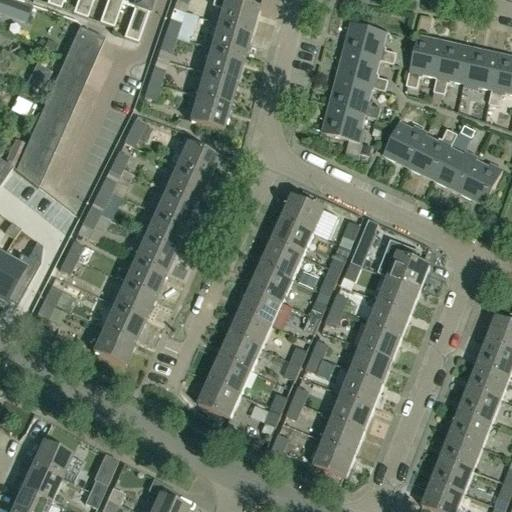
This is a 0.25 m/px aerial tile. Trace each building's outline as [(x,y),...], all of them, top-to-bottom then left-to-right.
[(3,0),(0,0),(0,15),(26,24),(31,9),(3,0)] [(89,15),(94,0),(78,0),(75,10),(89,15)] [(115,25),(123,0),(107,0),(101,20),(115,25)] [(153,0),(124,0),(136,4),(125,35),(139,40),(153,0)] [(177,0),(173,12),(185,16),(189,0),(177,0)] [(226,0),(225,0),(226,1),(221,0),(214,0),(212,8),(223,11),(219,24),(253,34),(260,10),(226,0)] [(170,22),(166,33),(178,37),(182,25),(170,22)] [(246,59),(253,34),(219,24),(212,49),(246,59)] [(388,35),(353,25),(345,53),(395,66),(396,63),(397,57),(386,54),(388,49),(384,48),(388,35)] [(80,28),(74,43),(99,54),(106,39),(80,28)] [(169,65),(178,37),(166,33),(157,61),(169,65)] [(438,82),(446,46),(418,40),(410,80),(407,89),(417,91),(420,82),(423,83),(424,79),(438,82)] [(93,69),(99,54),(74,43),(67,57),(93,69)] [(465,87),(473,52),(446,46),(438,82),(435,95),(445,97),(448,88),(452,88),(452,85),(465,87)] [(238,83),(246,59),(212,49),(204,73),(238,83)] [(493,93),(501,57),(473,52),(465,87),(465,91),(478,94),(479,90),(493,93)] [(380,76),(377,75),(380,63),(394,67),(395,66),(345,53),(338,80),(386,93),(389,83),(379,81),(380,76)] [(86,83),(93,69),(67,57),(61,72),(86,83)] [(507,96),(511,97),(511,59),(501,57),(493,93),(490,107),(500,110),(502,99),(506,100),(507,96)] [(157,61),(150,81),(173,89),(173,86),(166,84),(163,82),(169,65),(157,61)] [(80,97),(86,83),(61,72),(54,86),(80,97)] [(231,108),(238,83),(204,73),(197,98),(231,108)] [(373,104),(370,103),(373,91),(386,94),(386,93),(338,80),(330,108),(378,121),(381,110),(372,108),(373,104)] [(172,92),(173,89),(150,81),(144,100),(156,104),(157,100),(161,89),(172,92)] [(73,111),(80,97),(54,86),(48,100),(73,111)] [(15,112),(35,120),(41,106),(21,97),(15,112)] [(224,132),(231,108),(197,98),(190,122),(224,132)] [(67,126),(73,111),(48,100),(41,115),(67,126)] [(366,131),(362,130),(366,118),(378,121),(330,108),(323,135),(362,145),(366,131)] [(409,170),(426,137),(428,134),(415,127),(419,121),(406,114),(401,124),(384,157),(409,170)] [(60,141),(67,126),(41,115),(35,129),(60,141)] [(135,122),(124,145),(134,151),(146,128),(135,122)] [(54,155),(60,141),(35,129),(28,144),(54,155)] [(409,170),(434,182),(451,150),(453,146),(457,138),(448,133),(443,144),(439,142),(438,143),(426,137),(409,170)] [(47,170),(54,155),(28,144),(22,158),(47,170)] [(187,146),(176,169),(209,183),(219,160),(187,146)] [(460,195),(477,163),(478,159),(482,152),(477,150),(474,157),(466,153),(464,156),(451,150),(434,182),(460,195)] [(119,154),(113,166),(124,171),(130,159),(119,154)] [(38,189),(47,170),(22,158),(15,173),(38,189)] [(489,170),(477,163),(460,195),(486,208),(504,172),(491,166),(489,170)] [(2,164),(0,166),(0,188),(12,171),(2,164)] [(122,174),(124,171),(113,166),(102,188),(113,194),(117,185),(122,187),(127,177),(122,174)] [(198,207),(209,183),(176,169),(166,192),(198,207)] [(100,218),(113,194),(102,188),(89,213),(100,218)] [(188,230),(198,207),(166,192),(156,215),(188,230)] [(325,214),(303,204),(293,200),(283,223),(314,237),(325,214)] [(111,224),(100,218),(89,213),(82,228),(77,236),(99,247),(111,224)] [(178,253),(188,230),(156,215),(146,239),(178,253)] [(304,260),(314,237),(283,223),(272,246),(304,260)] [(351,250),(360,229),(349,224),(341,245),(351,250)] [(4,235),(13,242),(20,233),(11,226),(4,235)] [(365,231),(351,264),(362,269),(363,268),(368,270),(371,261),(367,259),(377,235),(365,231)] [(167,276),(178,253),(146,239),(135,262),(167,276)] [(73,244),(66,259),(77,264),(85,267),(92,253),(73,244)] [(36,245),(29,258),(40,264),(42,249),(36,245)] [(422,293),(431,269),(414,263),(417,255),(391,245),(379,276),(388,280),(422,293)] [(294,283),(303,262),(304,260),(272,246),(262,269),(294,283)] [(3,260),(0,265),(0,303),(5,306),(6,303),(17,284),(27,290),(40,268),(40,264),(29,258),(27,261),(20,257),(15,267),(3,260)] [(336,257),(330,271),(341,275),(346,261),(336,257)] [(70,278),(77,264),(66,259),(59,273),(70,278)] [(157,299),(167,276),(135,262),(125,285),(157,299)] [(352,294),(362,269),(351,264),(341,289),(352,294)] [(284,307),(294,283),(262,269),(252,292),(284,307)] [(331,300),(341,275),(330,271),(323,286),(324,287),(320,296),(331,300)] [(413,317),(422,293),(388,280),(379,304),(413,317)] [(147,322),(157,299),(125,285),(115,308),(147,322)] [(50,289),(44,303),(55,309),(63,294),(50,289)] [(273,330),(284,307),(252,292),(241,316),(273,330)] [(338,297),(332,311),(342,316),(348,301),(338,297)] [(48,323),(55,309),(44,303),(36,318),(48,323)] [(316,304),(315,307),(310,317),(321,321),(326,308),(316,304)] [(403,340),(413,317),(379,304),(370,327),(403,340)] [(137,345),(147,322),(115,308),(104,331),(137,345)] [(341,320),(342,316),(332,311),(325,326),(336,331),(337,328),(342,330),(345,322),(341,320)] [(263,353),(273,330),(241,316),(231,339),(263,353)] [(315,337),(321,321),(310,317),(304,333),(315,337)] [(511,326),(497,321),(488,344),(511,353),(511,326)] [(394,364),(403,340),(370,327),(361,351),(394,364)] [(126,368),(137,345),(104,331),(94,354),(126,368)] [(253,376),(263,353),(231,339),(221,362),(253,376)] [(318,343),(312,358),(323,363),(329,348),(318,343)] [(511,381),(511,378),(511,353),(488,344),(478,368),(511,381)] [(308,354),(303,353),(296,350),(291,364),(302,369),(308,354)] [(385,387),(394,364),(361,351),(352,375),(385,387)] [(317,378),(323,363),(312,358),(308,368),(306,373),(317,378)] [(242,399),(253,376),(221,362),(211,385),(242,399)] [(296,385),(302,369),(291,364),(284,380),(296,385)] [(502,404),(511,381),(478,368),(469,392),(502,404)] [(376,411),(385,387),(352,375),(343,398),(376,411)] [(232,422),(242,399),(211,385),(200,408),(232,422)] [(315,396),(303,391),(299,390),(292,405),(304,409),(309,398),(313,400),(315,396)] [(493,428),(502,404),(469,392),(460,416),(493,428)] [(277,396),(271,411),(282,415),(287,400),(277,396)] [(367,435),(376,411),(343,398),(333,422),(367,435)] [(298,424),(303,410),(304,409),(292,405),(286,419),(298,424)] [(276,430),(282,415),(271,411),(265,425),(276,430)] [(484,452),(493,428),(460,416),(451,439),(484,452)] [(358,458),(367,435),(333,422),(324,445),(358,458)] [(276,453),(273,459),(281,462),(283,457),(284,457),(290,441),(279,436),(273,451),(276,453)] [(475,476),(484,452),(451,439),(442,463),(475,476)] [(348,482),(358,458),(324,445),(315,469),(348,482)] [(44,446),(33,469),(63,483),(73,460),(44,446)] [(465,499),(475,476),(442,463),(433,487),(465,499)] [(511,490),(511,464),(503,487),(511,490)] [(52,506),(63,483),(33,469),(23,492),(52,506)] [(96,484),(91,495),(104,501),(109,490),(96,484)] [(427,511),(460,511),(465,499),(433,487),(424,511),(427,511)] [(500,511),(505,511),(511,496),(511,490),(503,487),(495,509),(500,511)] [(49,511),(52,506),(23,492),(13,511),(49,511)] [(114,492),(109,503),(122,509),(127,511),(132,511),(136,505),(134,502),(114,492)] [(91,495),(86,506),(99,511),(104,501),(91,495)] [(189,511),(160,499),(154,511),(189,511)] [(109,503),(105,511),(120,511),(122,509),(109,503)]
